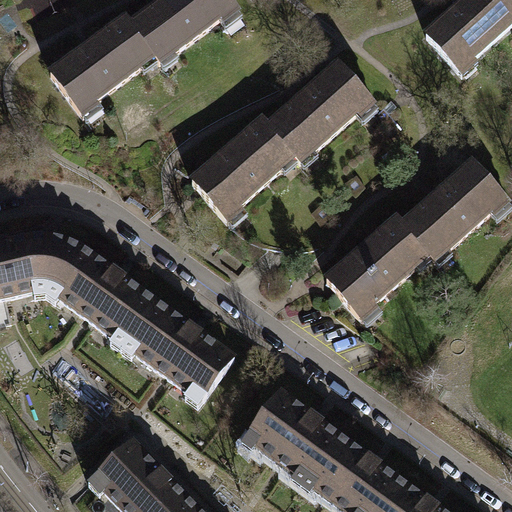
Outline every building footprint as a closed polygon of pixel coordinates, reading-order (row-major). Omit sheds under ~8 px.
[(227,0),(168,0),(131,29),(152,56),(157,64),(171,53),(174,57),(236,11),(227,0)] [(511,0),(470,0),(426,39),(458,75),(511,27),(511,0)] [(126,22),(51,78),(80,117),(142,71),(139,66),(152,56),(131,29),(126,22)] [(338,67),(268,130),(291,156),(297,163),(310,151),(313,155),(371,104),(338,67)] [(263,124),(192,185),(225,222),(282,171),(279,167),(291,156),(268,130),(263,124)] [(472,166),(402,228),(425,254),(430,261),(444,249),(447,253),(505,202),(472,166)] [(396,222),(326,284),(358,320),(416,269),(412,265),(425,254),(402,228),(396,222)] [(44,300),(80,250),(58,241),(36,239),(21,241),(0,246),(0,327),(11,324),(5,302),(33,296),(34,302),(44,300)] [(121,355),(157,305),(80,250),(44,300),(55,308),(59,302),(114,341),(110,347),(121,355)] [(235,361),(157,305),(121,355),(132,363),(135,358),(189,396),(186,401),(199,411),(235,361)] [(241,449),(299,491),(339,437),(281,394),(241,449)] [(299,491),(328,511),(374,511),(398,480),(339,437),(299,491)] [(198,511),(199,511),(131,445),(88,488),(100,499),(104,495),(120,511),(198,511)] [(374,511),(442,511),(398,480),(374,511)]
